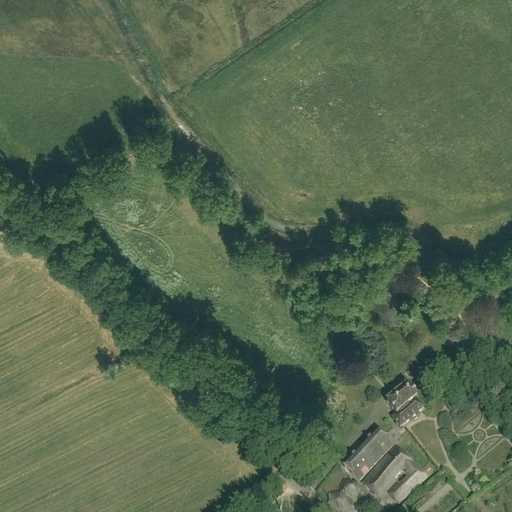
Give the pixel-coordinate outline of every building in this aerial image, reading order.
[(423,409),(416,400),(417,398),(407,386),(386,403),(395,415),(391,418),(399,428),(423,409)] [(396,426),(386,431),(391,442),(401,437),(396,426)] [(359,481),(393,445),(378,430),(343,466),(359,481)] [(427,478),(395,447),(386,457),(361,483),(380,502),(387,494),(398,504),(427,478)] [(344,497),(354,498),(354,491),(345,490),(344,497)]
